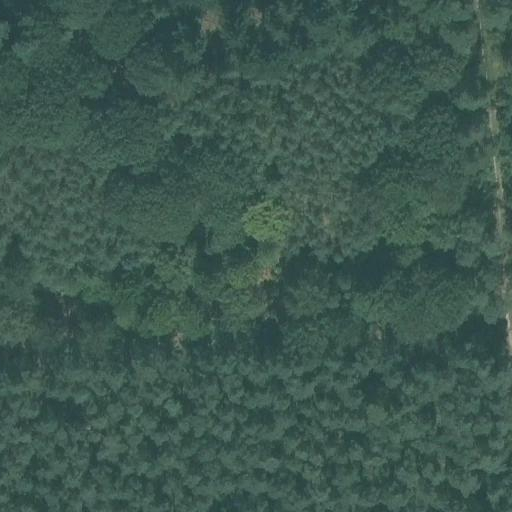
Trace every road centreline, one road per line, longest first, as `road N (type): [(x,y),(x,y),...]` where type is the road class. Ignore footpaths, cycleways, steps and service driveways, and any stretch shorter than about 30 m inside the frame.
road 1 (track): [(0,332),(500,311)]
road 2 (track): [(511,412),(469,0)]
